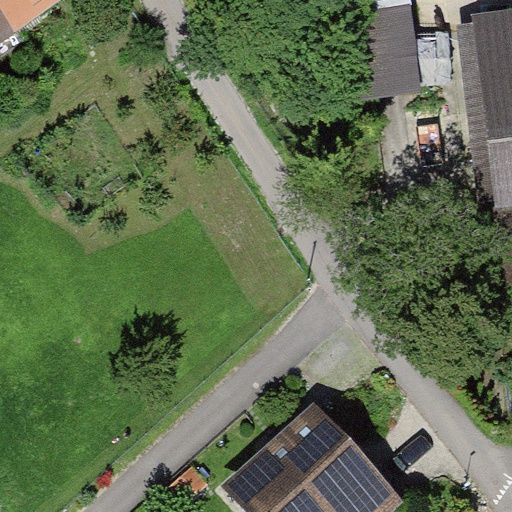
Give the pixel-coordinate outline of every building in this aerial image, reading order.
[(0,0),(0,62),(40,38),(16,0),(0,0)] [(29,0),(45,24),(83,0),(29,0)] [(327,0),(339,102),(372,98),(373,91),(420,85),(409,0),(327,0)] [(511,24),(483,28),(511,270),(511,24)] [(322,419),(239,490),(257,511),(346,511),(379,485),(322,419)]
